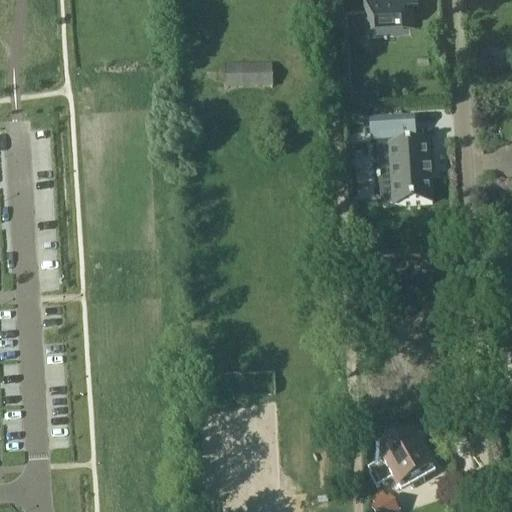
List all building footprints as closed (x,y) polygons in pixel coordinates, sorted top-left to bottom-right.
[(417,0),(366,0),(368,26),(393,25),(393,32),(410,31),(409,24),(414,23),(412,1),(418,0),(417,0)] [(228,89),(271,87),(269,65),(227,65),(228,89)] [(414,118),(370,121),(372,141),(391,140),(391,145),(388,145),(392,207),(432,205),(428,143),(422,143),(411,144),(411,138),(416,138),(414,118)] [(502,244),(493,245),(494,261),(503,261),(502,244)] [(227,384),(273,382),(273,367),(226,368),(227,384)] [(402,442),(396,431),(383,438),(389,449),(380,448),(376,466),(368,470),(372,476),(370,478),(376,489),(392,480),(398,491),(433,471),(413,435),(402,442)] [(386,500),(382,493),(371,500),(375,507),(371,509),(373,511),(398,511),(390,498),(386,500)]
